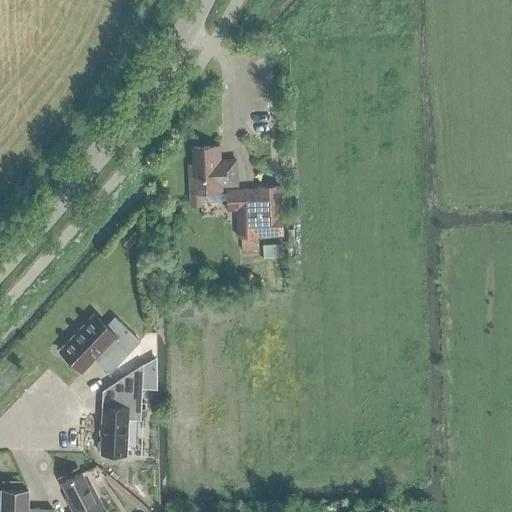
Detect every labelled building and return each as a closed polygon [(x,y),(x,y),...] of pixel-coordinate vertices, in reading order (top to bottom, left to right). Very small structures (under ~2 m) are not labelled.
[(192,165),(188,165),(190,207),(201,206),(201,202),(226,201),(226,193),(218,194),(218,192),(221,191),(221,186),(236,185),(235,161),(216,161),(215,147),(192,148),(192,165)] [(280,215),(279,215),(278,187),(259,187),(259,189),(226,191),(226,193),(226,201),(226,211),(236,211),(237,238),(241,238),(241,251),(256,250),(255,236),(281,235),(280,215)] [(129,228),(121,237),(130,245),(138,236),(129,228)] [(93,359),(109,373),(139,341),(118,321),(109,330),(93,315),(59,351),(81,372),(93,359)] [(141,385),(154,385),(154,358),(142,365),(142,367),(142,371),(142,377),(141,385)] [(127,419),(140,420),(141,385),(142,371),(142,365),(142,364),(107,387),(116,401),(116,407),(102,407),(101,440),(98,442),(97,446),(100,449),(100,454),(126,455),(127,419)] [(66,498),(72,511),(104,511),(91,485),(88,487),(81,472),(61,483),(68,497),(66,498)] [(0,511),(27,511),(28,491),(1,491),(0,511)]
